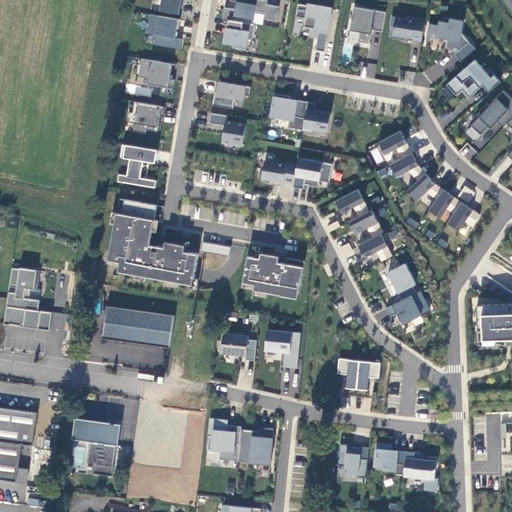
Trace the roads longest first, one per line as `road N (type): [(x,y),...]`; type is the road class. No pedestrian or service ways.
road 1 (residential): [(455,388),(371,331),(309,212),(174,189),(197,58)]
road 2 (residential): [(197,58),(408,96),(451,159),(510,202)]
road 3 (residential): [(201,399),(0,367)]
road 4 (residential): [(510,202),(456,284),(455,388)]
road 5 (residential): [(456,432),(289,408)]
